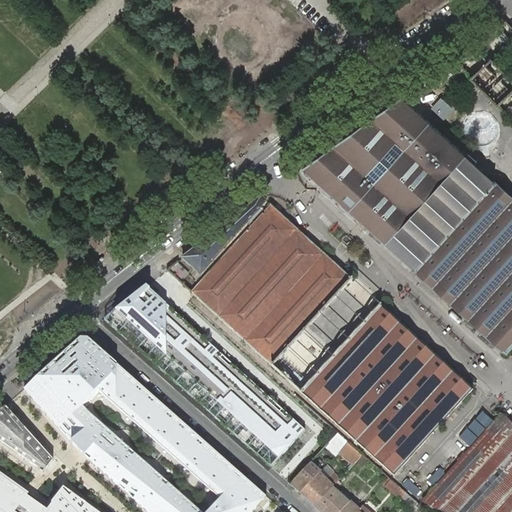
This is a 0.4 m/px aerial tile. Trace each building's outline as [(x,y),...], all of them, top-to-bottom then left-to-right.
[(511,27),(505,20),(453,58),(471,77),(470,77),(498,105),(498,104),(511,89),(511,79),(492,60),(511,44),(511,27)] [(511,89),(498,104),(511,118),(511,89)] [(417,110),(401,96),(302,167),(385,245),(466,156),(423,116),(427,111),(421,105),(417,110)] [(466,156),(385,245),(400,259),(416,273),(497,184),(480,168),(466,156)] [(511,345),(511,197),(497,184),(416,273),(505,353),(511,345)] [(260,194),(179,256),(199,274),(266,199),(260,194)] [(270,203),(193,294),(303,387),(313,374),(289,354),(310,329),(341,355),(306,396),(400,477),(478,385),(365,289),(350,307),(339,298),(357,277),(270,203)] [(176,263),(167,270),(168,271),(180,281),(180,282),(189,274),(176,263)] [(306,430),(147,286),(104,319),(271,467),(306,430)] [(251,511),(266,496),(88,339),(81,339),(24,390),(45,413),(80,452),(89,460),(135,501),(147,511),(251,511)] [(0,411),(0,440),(44,473),(52,461),(29,434),(6,407),(0,411)] [(511,511),(511,423),(501,414),(422,501),(435,511),(511,511)] [(348,442),(338,433),(326,445),(328,447),(329,446),(332,449),(330,451),(335,455),(339,451),(348,442)] [(363,455),(348,442),(339,451),(354,464),(363,455)] [(314,464),(311,462),(290,484),(300,493),(319,472),(321,470),(314,464)] [(326,479),(333,472),(326,465),(321,470),(319,472),(326,479)] [(352,472),(349,469),(343,475),(346,478),(352,472)] [(319,472),(300,493),(314,506),(333,486),(335,484),(340,479),(333,472),(326,479),(319,472)] [(0,511),(98,511),(65,488),(50,509),(18,486),(0,473),(0,511)] [(343,475),(340,479),(335,484),(338,487),(346,478),(343,475)] [(388,477),(381,484),(386,488),(392,481),(388,477)] [(403,490),(392,481),(386,488),(397,497),(403,490)] [(351,511),(345,506),(350,501),(345,497),(339,491),(333,486),(314,506),(320,511),(356,511),(362,505),(365,502),(361,499),(351,511)] [(403,490),(397,497),(400,500),(402,497),(406,493),(403,490)] [(418,504),(406,493),(402,497),(414,508),(414,507),(418,504)]
